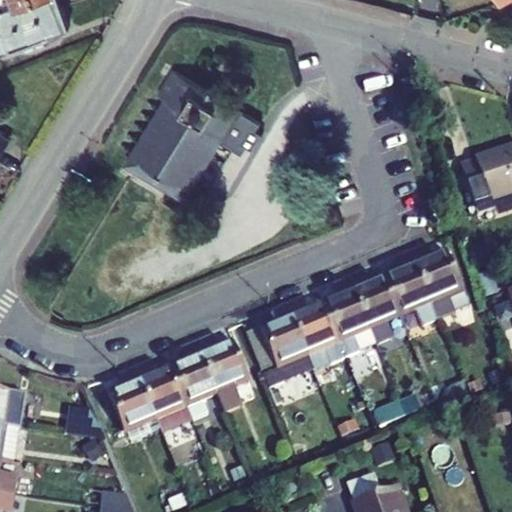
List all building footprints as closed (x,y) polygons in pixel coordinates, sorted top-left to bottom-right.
[(0,0),(0,7),(2,13),(36,0),(0,0)] [(35,43),(69,31),(70,30),(70,29),(70,28),(59,0),(36,0),(2,13),(0,13),(0,49),(2,55),(27,46),(28,50),(37,47),(35,43)] [(166,100),(126,165),(174,195),(211,135),(223,143),(239,153),(258,122),(216,96),(214,88),(206,90),(174,70),(159,96),(166,100)] [(406,97),(416,94),(412,81),(402,84),(406,97)] [(0,160),(12,140),(0,133),(0,160)] [(174,195),(186,202),(223,143),(211,135),(174,195)] [(511,149),(460,166),(474,208),(511,195),(511,149)] [(424,248),(409,255),(437,322),(469,309),(469,308),(470,305),(466,295),(462,294),(446,254),(430,261),(424,248)] [(399,274),(384,280),(400,318),(413,313),(420,329),(437,322),(409,255),(394,261),(399,274)] [(368,287),(363,274),(348,281),(376,348),(393,340),(386,324),(400,318),(384,280),(368,287)] [(376,348),(348,281),(332,287),(338,300),(322,306),(345,360),(376,348)] [(328,367),(345,360),(322,306),(307,313),(302,300),(286,307),(313,369),(313,370),(327,364),(328,367)] [(313,369),(286,307),(271,313),(276,326),(261,332),(261,330),(245,337),(268,390),(285,383),(284,381),(313,369)] [(216,351),(211,339),(195,345),(217,395),(224,413),(242,406),(234,388),(248,382),(232,344),(216,351)] [(186,409),(192,423),(207,416),(201,402),(217,395),(195,345),(180,352),(185,364),(170,371),(186,409)] [(149,365),(134,371),(155,422),(186,409),(170,371),(155,377),(149,365)] [(155,422),(134,371),(119,377),(124,390),(108,397),(124,435),(155,422)] [(464,385),(445,393),(451,407),(470,399),(464,385)] [(20,430),(21,430),(26,397),(0,392),(0,427),(5,428),(20,430)] [(400,405),(405,418),(420,412),(415,398),(400,405)] [(400,405),(374,416),(380,429),(405,418),(400,405)] [(326,447),(345,439),(333,411),(314,419),(326,447)] [(5,428),(0,457),(0,460),(14,463),(20,430),(5,428)] [(0,494),(14,497),(17,478),(0,475),(0,494)] [(405,511),(397,488),(352,505),(354,511),(405,511)] [(0,511),(11,511),(14,497),(0,494),(0,511)] [(102,510),(111,511),(121,511),(123,497),(104,495),(102,510)] [(121,511),(131,511),(126,497),(123,497),(121,511)]
